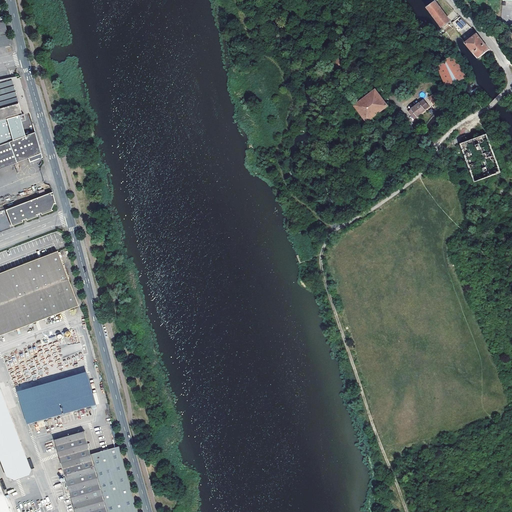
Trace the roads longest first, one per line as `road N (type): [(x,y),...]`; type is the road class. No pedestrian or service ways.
road 1 (track): [(438,150),(402,188),(331,233),(319,258),(404,511)]
road 2 (secondary): [(147,511),(68,215)]
road 3 (secondary): [(68,215),(24,58)]
